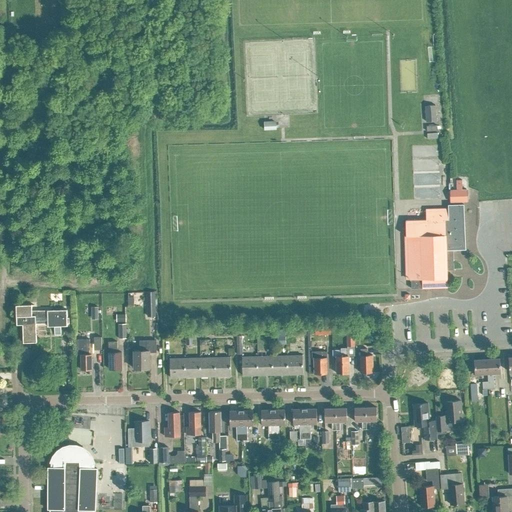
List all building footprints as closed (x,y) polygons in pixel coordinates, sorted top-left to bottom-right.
[(426,119),(436,119),(435,103),(425,103),(426,119)] [(264,129),(276,128),(275,120),(264,121),(264,129)] [(451,201),(467,201),(466,189),(462,189),(457,189),(451,189),(451,201)] [(448,207),(426,208),(426,219),(406,219),(407,251),(405,251),(406,272),(407,271),(408,279),(411,279),(411,288),(447,287),(447,277),(447,269),(453,269),(453,249),(466,248),(464,203),(448,204),(448,207)] [(147,316),(156,315),(155,295),(146,295),(147,316)] [(20,323),(21,339),(23,339),(23,341),(36,340),(36,323),(48,323),(48,327),(54,327),(54,332),(61,332),(61,326),(67,326),(67,323),(69,323),(69,317),(67,318),(67,309),(47,309),(47,310),(32,310),(32,304),(16,304),(16,323),(20,323)] [(126,323),(118,323),(119,338),(127,338),(126,323)] [(277,343),(285,343),(285,331),(277,331),(277,343)] [(375,332),(368,334),(370,341),(377,339),(375,332)] [(90,354),(90,338),(76,339),(77,354),(81,354),(81,369),(92,369),(92,353),(90,354)] [(134,368),(150,368),(149,352),(156,352),(156,340),(140,340),(140,350),(134,350),(134,368)] [(117,352),(117,341),(109,341),(109,352),(109,368),(122,368),(122,352),(117,352)] [(348,355),(347,347),(341,347),(341,355),(336,355),(336,372),(349,372),(348,355)] [(367,354),(367,348),(360,348),(360,355),(360,372),(373,371),(372,354),(367,354)] [(327,373),(327,351),(312,351),(312,357),(314,357),(314,373),(327,373)] [(273,374),(288,374),(287,355),(272,356),(273,374)] [(287,355),(288,374),(303,373),(303,355),(287,355)] [(242,375),(258,374),(257,356),(242,356),(242,375)] [(258,374),(273,374),(272,356),(257,356),(258,374)] [(185,376),(200,376),(200,357),(185,358),(185,376)] [(200,376),(216,375),(215,357),(200,357),(200,376)] [(215,357),(216,375),(231,375),(230,357),(215,357)] [(487,373),(488,381),(488,388),(494,388),(493,373),(500,373),(499,357),(487,358),(487,373)] [(170,377),(185,376),(185,358),(170,358),(170,377)] [(475,374),(487,373),(487,358),(474,359),(475,374)] [(437,430),(445,430),(445,428),(463,427),(462,420),(461,400),(445,401),(446,415),(436,415),(437,430)] [(429,420),(428,402),(415,403),(415,413),(414,413),(414,425),(423,425),(425,439),(437,438),(435,420),(429,420)] [(365,407),(366,428),(370,428),(370,423),(369,423),(369,420),(377,420),(376,406),(365,407)] [(332,429),(336,429),(335,407),(324,408),(325,421),(332,421),(332,423),(332,429)] [(335,407),(336,429),(340,429),(340,423),(339,423),(339,421),(347,421),(346,407),(335,407)] [(362,428),(366,428),(365,407),(354,407),(355,421),(362,420),(362,423),(362,428)] [(299,446),(306,446),(304,408),(293,409),(293,424),(299,423),(300,434),(297,434),(297,430),(290,430),(290,441),(295,441),(297,441),(297,438),(298,438),(298,446),(299,446)] [(304,408),(306,446),(311,445),(310,423),(317,423),(316,408),(304,408)] [(268,439),(274,439),(273,409),(261,409),(261,424),(268,424),(268,432),(268,439)] [(273,409),(274,439),(279,439),(279,424),(285,424),(285,409),(273,409)] [(220,410),(209,411),(210,431),(213,431),(213,441),(219,441),(219,440),(219,439),(219,431),(221,430),(220,410)] [(237,440),(242,440),(241,410),(229,410),(230,425),(237,425),(237,433),(236,433),(237,440)] [(242,440),(242,443),(246,443),(246,440),(247,440),(247,425),(253,425),(253,410),(241,410),(242,440)] [(201,434),(201,411),(189,411),(189,426),(186,426),(186,434),(201,434)] [(164,436),(180,435),(179,412),(168,412),(169,426),(164,426),(164,436)] [(128,446),(150,446),(149,420),(136,421),(136,427),(128,427),(128,446)] [(407,435),(406,426),(401,427),(403,442),(410,441),(410,436),(409,435),(407,435)] [(350,441),(342,441),(343,449),(351,449),(350,441)] [(468,442),(456,442),(457,455),(469,454),(468,442)] [(196,444),(197,459),(205,458),(204,443),(196,444)] [(413,455),(423,454),(422,444),(416,444),(416,450),(413,450),(413,455)] [(94,468),(94,463),(92,457),(88,451),(83,447),(76,445),(70,445),(63,447),(58,451),(53,456),(51,462),(51,467),(48,467),(48,509),(50,509),(50,511),(48,511),(92,511),(93,510),(95,510),(97,468),(94,468)] [(167,465),(167,461),(169,461),(168,446),(158,446),(158,461),(159,461),(159,463),(160,463),(160,465),(167,465)] [(149,462),(157,462),(157,447),(149,447),(149,462)] [(486,456),(486,448),(477,448),(477,457),(486,456)] [(289,453),(280,453),(280,465),(281,465),(281,466),(289,467),(289,453)] [(355,457),(355,465),(355,472),(364,472),(363,466),(365,466),(364,456),(355,457)] [(430,468),(426,468),(427,480),(432,480),(433,485),(420,486),(421,506),(432,505),(431,488),(439,487),(438,468),(440,468),(439,461),(429,462),(430,468)] [(462,483),(461,472),(440,474),(441,488),(449,488),(450,504),(464,503),(462,483)] [(363,477),(364,487),(382,486),(382,476),(363,477)] [(169,490),(183,489),(182,478),(169,478),(169,490)] [(282,506),(282,495),(279,495),(278,480),(267,481),(269,508),(263,509),(262,511),(284,511),(284,508),(282,508),(282,506)] [(351,491),(351,489),(350,480),(338,481),(339,491),(351,491)] [(298,486),(298,482),(288,483),(288,487),(289,497),(296,497),(296,487),(298,486)] [(488,482),(479,483),(480,495),(489,495),(488,482)] [(198,511),(198,496),(206,495),(205,485),(189,486),(190,511),(183,511),(198,511),(199,511),(198,511)] [(493,511),(507,511),(507,498),(511,497),(511,487),(498,489),(498,496),(493,496),(493,511)] [(219,511),(246,511),(246,494),(234,495),(235,505),(219,505),(219,511)] [(344,503),(344,495),(335,495),(336,503),(330,504),(331,511),(345,511),(345,507),(345,503),(344,503)] [(312,511),(313,511),(312,498),(301,498),(302,511),(312,511)] [(360,511),(385,511),(384,500),(366,501),(367,508),(361,508),(360,511)]
